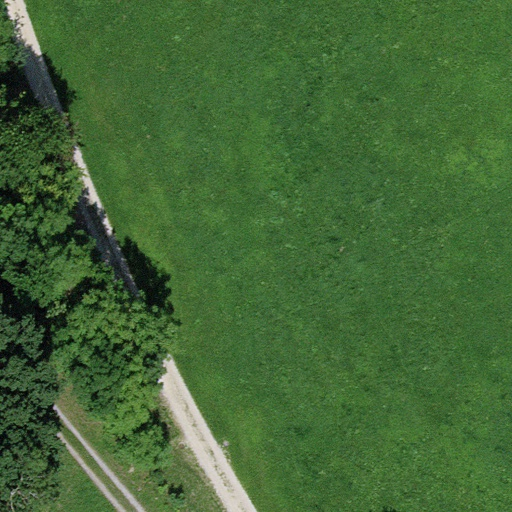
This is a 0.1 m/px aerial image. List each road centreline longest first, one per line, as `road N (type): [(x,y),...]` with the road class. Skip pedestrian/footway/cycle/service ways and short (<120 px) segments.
road 1 (track): [(242,511),(112,262),(11,0)]
road 2 (track): [(0,354),(132,511)]
